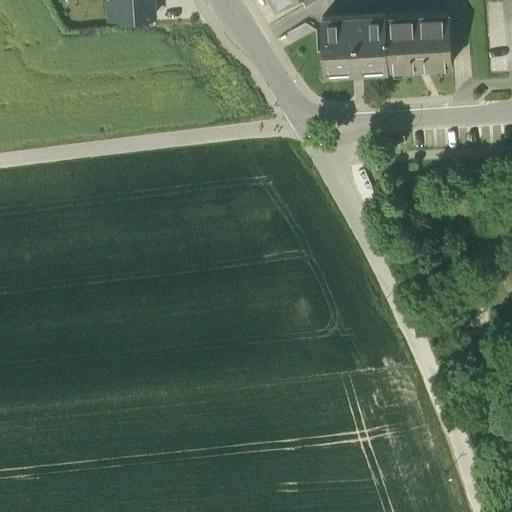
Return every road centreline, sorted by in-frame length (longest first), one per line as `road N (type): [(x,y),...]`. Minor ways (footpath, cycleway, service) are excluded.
road 1 (residential): [(323,130),(476,511)]
road 2 (track): [(323,130),(0,162)]
road 3 (residential): [(323,130),(511,116)]
road 4 (residential): [(227,0),(287,100),(323,130)]
